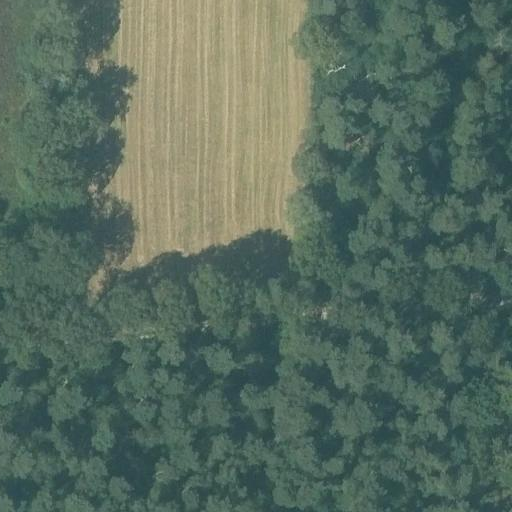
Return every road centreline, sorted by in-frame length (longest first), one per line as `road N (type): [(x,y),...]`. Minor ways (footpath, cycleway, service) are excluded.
road 1 (track): [(24,335),(511,285)]
road 2 (track): [(477,286),(483,511)]
